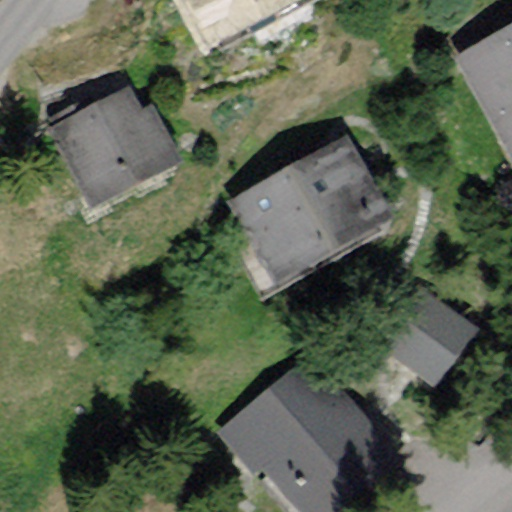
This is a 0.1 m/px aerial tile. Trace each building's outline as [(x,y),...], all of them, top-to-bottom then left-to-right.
[(158,0),(181,54),(290,8),(286,0),(158,0)] [(511,32),(458,59),(511,169),(511,32)] [(105,93),(30,125),(67,208),(152,167),(125,110),(117,116),(105,93)] [(216,200),(257,283),(366,230),(325,147),(216,200)] [(378,334),(434,382),(479,329),(424,282),(378,334)] [(304,511),(373,464),(302,364),(213,426),(273,511),(304,511)]
